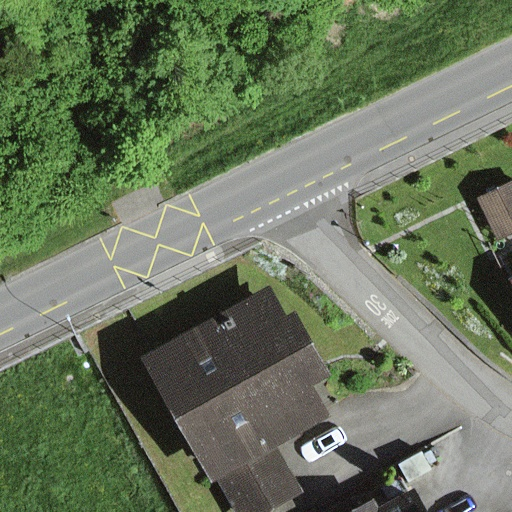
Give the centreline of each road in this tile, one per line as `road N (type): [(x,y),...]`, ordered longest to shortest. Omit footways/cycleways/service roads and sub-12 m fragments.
road 1 (residential): [(511,410),(457,374),(325,248),(286,180)]
road 2 (tertiary): [(0,320),(286,180)]
road 3 (tertiary): [(286,180),(511,73)]
